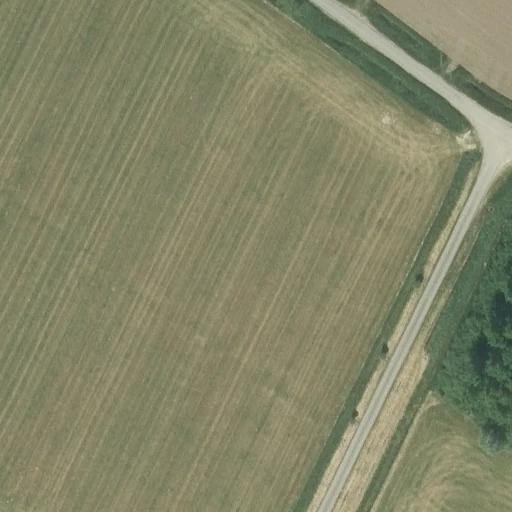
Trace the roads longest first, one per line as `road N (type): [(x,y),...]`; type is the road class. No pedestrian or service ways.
road 1 (unclassified): [(322,511),(503,139)]
road 2 (unclassified): [(503,139),(327,0)]
